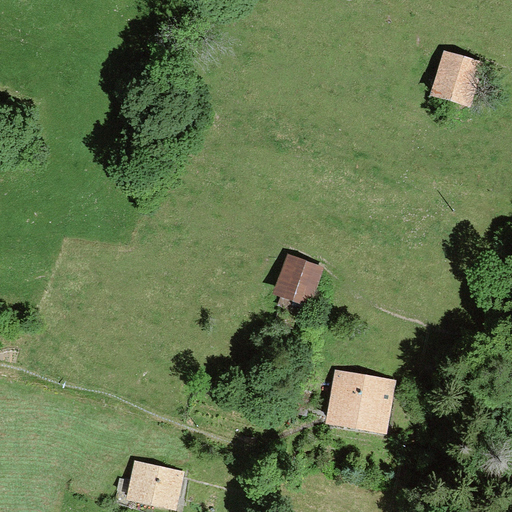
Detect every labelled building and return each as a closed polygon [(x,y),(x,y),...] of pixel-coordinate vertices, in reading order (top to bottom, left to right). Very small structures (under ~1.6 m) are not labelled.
[(484,61),(443,47),(429,87),(470,101),(484,61)] [(323,270),(286,257),(271,299),(309,312),(323,270)] [(395,382),(333,371),(323,430),(385,440),(395,382)] [(306,420),(310,397),(293,393),(289,417),(306,420)] [(175,511),(184,472),(133,462),(125,507),(152,511),(175,511)]
